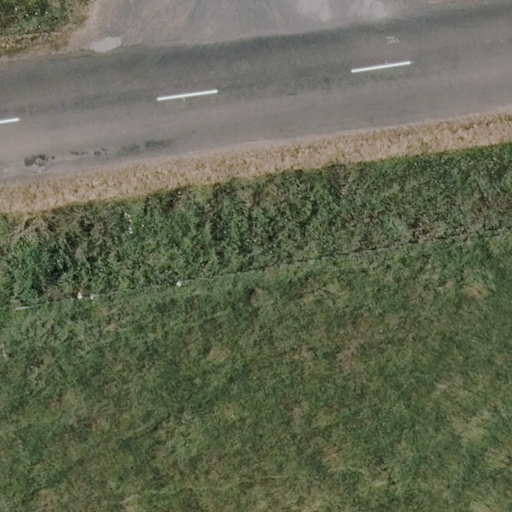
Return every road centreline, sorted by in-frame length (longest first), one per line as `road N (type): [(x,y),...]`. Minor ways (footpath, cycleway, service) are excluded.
road 1 (unclassified): [(511,74),(0,144)]
road 2 (unknown): [(151,123),(142,0)]
